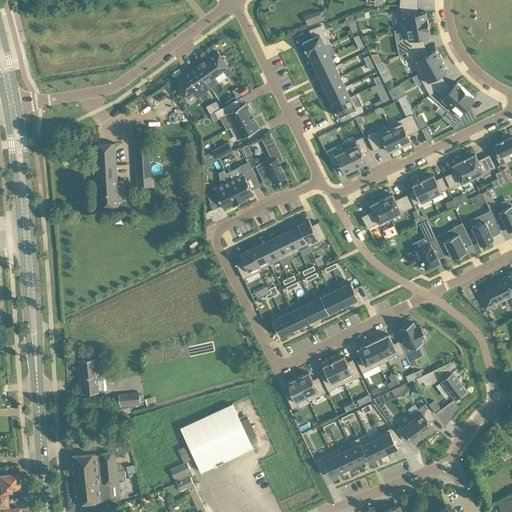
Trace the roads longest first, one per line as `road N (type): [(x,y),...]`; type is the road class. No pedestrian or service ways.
road 1 (residential): [(511,254),(277,361),(216,234),(318,181)]
road 2 (residential): [(18,105),(114,88),(232,2)]
road 3 (residential): [(332,197),(511,110)]
road 4 (residential): [(318,181),(232,2)]
road 5 (tertiary): [(48,511),(35,357)]
road 6 (residential): [(334,511),(446,464)]
road 7 (residential): [(511,93),(464,59),(447,0)]
